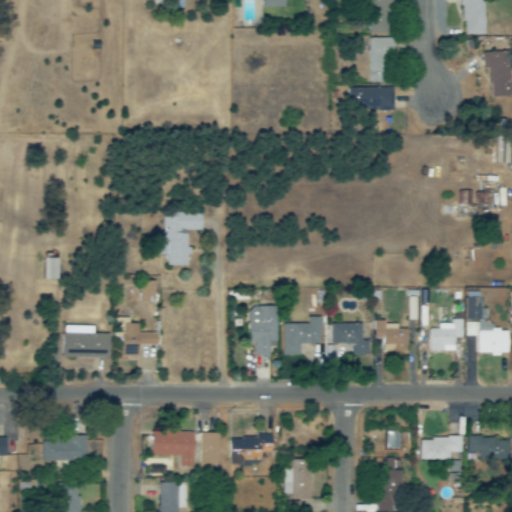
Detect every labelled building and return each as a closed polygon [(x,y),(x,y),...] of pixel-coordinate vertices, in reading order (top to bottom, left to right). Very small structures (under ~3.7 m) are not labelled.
[(389,0),(367,0),(368,34),(390,34),(389,0)] [(483,35),(483,0),(460,0),(460,35),(483,35)] [(367,83),(390,84),(390,39),(368,39),(367,83)] [(481,52),(481,69),(488,69),(489,98),(510,97),(508,51),(481,52)] [(392,88),(356,88),(357,111),(392,111),(392,88)] [(161,217),(161,256),(166,256),(166,267),(186,266),(186,254),(187,254),(187,232),(201,232),(201,212),(175,213),(175,217),(161,217)] [(43,280),(56,280),(57,259),(43,258),(43,280)] [(153,282),(139,282),(138,302),(153,303),(153,282)] [(465,336),(476,336),(475,354),(506,354),(506,330),(489,330),(489,321),(485,321),(485,309),(479,309),(480,298),(465,297),(465,336)] [(253,356),(269,356),(269,348),(275,348),(274,307),(246,307),(246,342),(253,342),(253,356)] [(307,324),(281,325),(282,357),(302,356),(301,344),(319,344),(319,318),(307,318),(307,324)] [(155,346),(155,334),(137,334),(137,324),(127,324),(127,319),(114,319),(114,338),(120,338),(120,357),(134,357),(134,346),(155,346)] [(428,351),(452,352),(452,338),(460,338),(460,320),(449,320),(449,325),(437,324),(437,330),(428,329),(428,351)] [(373,340),(381,340),(381,345),(391,345),(391,351),(405,352),(406,330),(395,330),(395,323),(373,322),(373,340)] [(330,324),(330,344),(351,344),(351,356),(368,356),(368,342),(360,341),(360,324),(330,324)] [(92,327),(61,326),(61,358),(106,358),(107,334),(92,334),(92,327)] [(191,433),(177,433),(177,430),(149,431),(149,456),(178,456),(178,468),(191,468),(191,433)] [(217,434),(200,434),(200,465),(217,465),(217,434)] [(228,460),(259,461),(259,453),(270,453),(271,436),(240,435),(240,440),(228,439),(228,460)] [(40,462),(85,461),(84,438),(40,439),(40,462)] [(460,439),(419,438),(418,460),(449,461),(449,453),(460,453),(460,439)] [(467,454),(477,454),(477,461),(507,461),(507,439),(466,440),(467,454)] [(282,469),(281,494),(290,494),(289,500),(308,501),(309,459),(289,458),(289,470),(282,469)] [(395,470),(395,458),(381,459),(381,470),(395,470)] [(399,511),(398,470),(377,471),(378,511),(399,511)] [(176,511),(177,510),(186,509),(185,483),(157,484),(157,511),(176,511)] [(77,511),(78,484),(54,484),(54,511),(77,511)]
